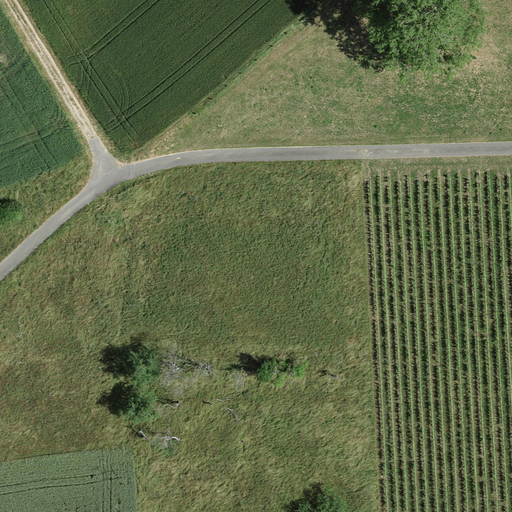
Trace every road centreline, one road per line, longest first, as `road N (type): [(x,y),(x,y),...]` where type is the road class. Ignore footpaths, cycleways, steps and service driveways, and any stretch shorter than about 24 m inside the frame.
road 1 (track): [(511,145),(209,154),(116,177)]
road 2 (track): [(116,177),(13,0)]
road 3 (track): [(0,279),(116,177)]
